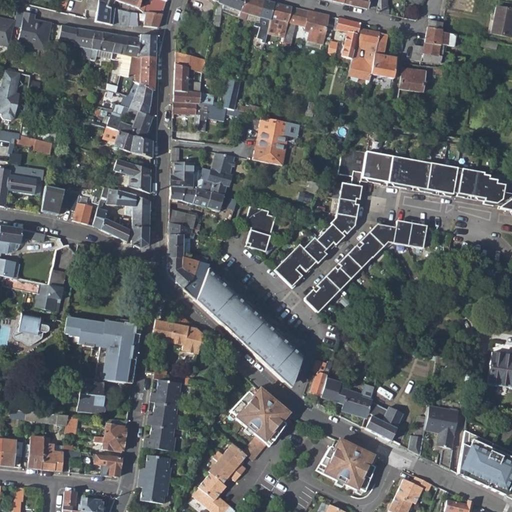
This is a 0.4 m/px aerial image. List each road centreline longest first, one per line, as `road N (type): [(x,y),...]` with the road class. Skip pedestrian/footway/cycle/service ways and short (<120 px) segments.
road 1 (residential): [(289,301),(391,198),(511,223)]
road 2 (residential): [(156,283),(165,33)]
road 3 (residential): [(507,511),(291,406)]
road 4 (residential): [(156,283),(136,372),(125,492)]
road 5 (residential): [(291,406),(156,283)]
road 6 (residential): [(156,283),(85,235),(0,215)]
road 7 (residential): [(291,406),(318,330),(289,301)]
road 8 (residential): [(165,33),(46,16)]
